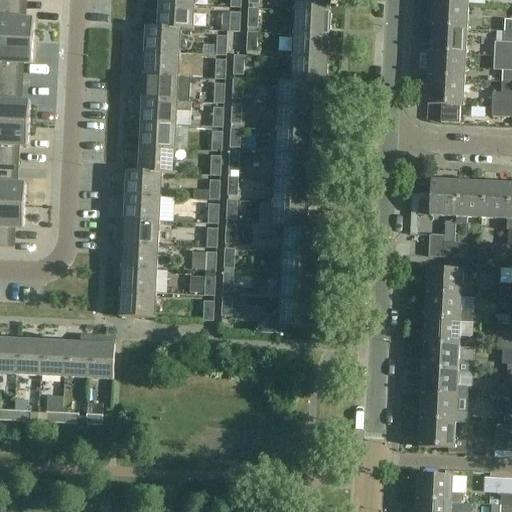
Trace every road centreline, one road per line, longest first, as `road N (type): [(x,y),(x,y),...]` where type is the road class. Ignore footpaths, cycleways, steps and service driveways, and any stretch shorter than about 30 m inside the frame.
road 1 (residential): [(81,0),(61,264),(0,269)]
road 2 (tertiary): [(374,458),(390,141)]
road 3 (tertiary): [(390,141),(397,0)]
road 4 (residential): [(511,468),(374,458)]
road 5 (residential): [(511,147),(390,141)]
